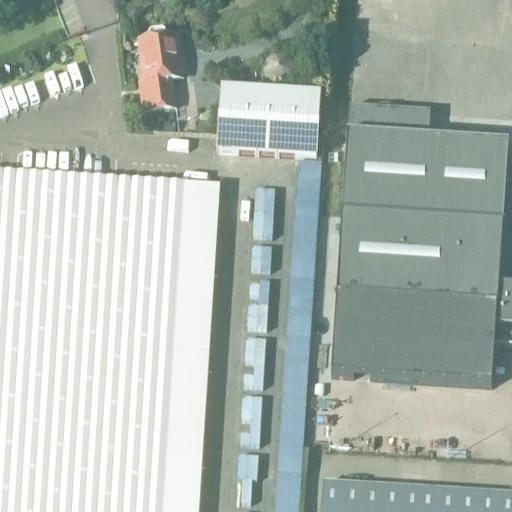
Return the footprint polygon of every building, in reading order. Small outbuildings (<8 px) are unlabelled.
[(356,0),(350,90),(424,95),(430,0),(356,0)] [(148,37),(149,42),(138,44),(138,45),(141,45),(143,60),(140,63),(141,71),(144,73),(145,84),(138,85),(142,114),(148,113),(149,115),(172,112),(168,83),(179,81),(177,61),(180,61),(177,38),(165,40),(164,34),(161,32),(150,34),(148,37)] [(0,92),(0,107),(1,109),(17,104),(12,88),(0,92)] [(317,161),(321,98),(221,91),(217,155),(317,161)] [(336,299),(331,381),(492,391),(495,350),(511,350),(511,290),(499,289),(503,230),(508,149),(427,144),(429,116),(349,110),(342,220),(336,299)] [(0,175),(0,511),(160,511),(181,187),(0,175)] [(334,429),(355,426),(352,407),(331,410),(334,429)] [(321,511),(511,511),(511,496),(497,496),(478,495),(459,494),(439,492),(420,491),(401,490),(381,489),(362,487),(343,486),(324,485),(321,511)]
